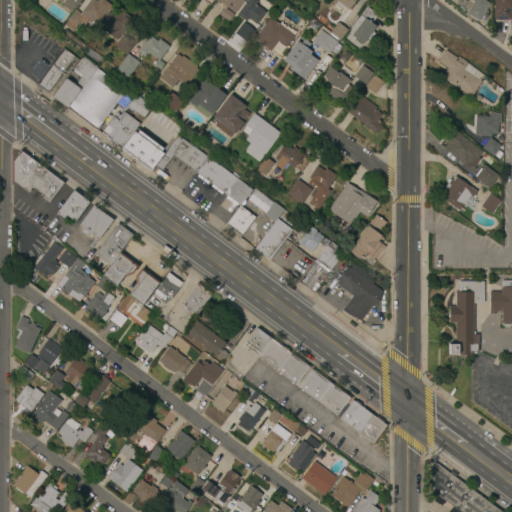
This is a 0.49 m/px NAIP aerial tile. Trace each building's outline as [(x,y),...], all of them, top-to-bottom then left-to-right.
[(81,0),(74,10),(73,10),(72,12),(63,5),(65,3),(64,2),(65,0),(81,0)] [(103,0),(110,5),(96,24),(89,19),(83,26),(79,22),(75,27),(71,31),(63,25),(74,10),(80,14),(81,13),(80,12),(89,0),(94,0),(96,1),(96,0),(103,0)] [(234,14),(217,1),(217,0),(243,0),(243,1),(234,14)] [(250,35),(241,27),(245,21),(236,15),(247,0),(255,0),(258,2),(255,5),(265,12),(254,27),(255,28),(250,35)] [(355,0),(348,10),(344,7),(342,9),(335,4),(334,5),(326,0),(355,0)] [(479,22),(466,14),(475,0),(482,0),(490,4),(479,22)] [(511,0),(511,18),(509,18),(509,19),(493,19),(493,0),(511,0)] [(368,42),(365,40),(362,44),(350,36),(354,30),(351,27),(366,7),(377,15),(371,22),(375,25),(374,26),(375,27),(372,31),(374,33),(368,42)] [(121,14),(122,12),(131,19),(116,40),(99,28),(112,8),(121,14)] [(228,22),(219,15),(224,9),(233,16),(228,22)] [(279,59),(260,44),(262,42),(255,37),(271,18),(293,36),(286,46),(288,48),(279,59)] [(315,29),(309,24),(312,20),(318,25),(315,29)] [(347,31),(339,41),(323,28),(327,24),(333,28),(337,23),(347,31)] [(328,55),(312,43),(321,31),(337,43),(328,55)] [(126,55),(114,47),(123,35),(135,43),(126,55)] [(157,42),(159,39),(169,47),(158,61),(163,65),(159,70),(153,65),(157,60),(147,53),(144,57),(138,53),(150,37),(157,42)] [(310,45),(307,49),(311,52),(308,56),(317,62),(304,80),(289,69),(291,66),(283,61),(286,57),(297,41),(298,42),(300,38),(310,45)] [(47,93),(37,86),(63,50),(67,53),(73,57),(47,93)] [(455,61),(458,57),(467,63),(466,64),(483,75),(479,80),(480,81),(470,97),(450,84),(451,83),(441,77),(447,68),(437,62),(444,50),(456,58),(454,60),(455,61)] [(127,79),(115,70),(127,54),(139,63),(127,79)] [(181,58),(182,57),(196,67),(195,68),(198,70),(187,85),(185,84),(183,85),(177,81),(172,88),(159,78),(176,54),(181,58)] [(125,91),(95,130),(51,97),(64,80),(72,85),(74,83),(75,84),(81,76),(73,70),(81,58),(125,91)] [(366,70),(368,68),(374,72),(365,85),(354,77),(361,66),(366,70)] [(337,73),(338,72),(350,81),(347,85),(350,87),(338,103),(331,97),(329,100),(320,92),(323,88),(316,84),(329,67),(337,73)] [(155,78),(150,74),(154,69),(159,73),(155,78)] [(212,116),(210,114),(207,118),(185,102),(204,76),(228,94),(212,116)] [(374,94),(365,87),(373,76),(382,83),(374,94)] [(175,113),(163,104),(171,93),(183,102),(175,113)] [(146,103),(148,101),(151,104),(150,106),(151,106),(142,118),(142,117),(139,120),(133,115),(135,112),(127,106),(135,94),(146,103)] [(243,124),(242,124),(235,134),(234,133),(230,138),(214,127),(217,122),(213,118),(229,95),(245,107),(243,110),(250,115),(243,124)] [(376,134),(346,112),(359,95),(377,108),(375,111),(381,115),(378,120),(381,123),(379,125),(381,127),(376,134)] [(501,124),(498,124),(497,135),(491,135),(491,137),(475,137),(475,117),(478,117),(489,117),(489,112),(501,114),(501,124)] [(138,124),(120,148),(101,133),(116,113),(121,117),(124,113),(138,124)] [(264,155),(245,140),(248,136),(242,131),(245,127),(245,126),(253,114),(280,134),(264,155)] [(442,139),(451,128),(482,152),(477,157),(478,158),(469,170),(456,160),(456,159),(444,150),(444,149),(443,148),(447,142),(442,139)] [(163,150),(164,148),(167,150),(177,136),(252,190),(240,206),(195,173),(172,156),(161,171),(154,166),(151,171),(121,149),(134,132),(136,134),(138,132),(163,150)] [(498,159),(493,155),(492,157),(481,149),(489,138),(500,146),(497,151),(502,154),(498,159)] [(291,149),(293,147),(303,153),(293,168),(285,162),(281,169),(274,165),(276,161),(273,159),(283,144),(291,149)] [(21,152),(30,159),(52,175),(65,185),(52,203),(31,188),(28,192),(12,181),(13,162),(21,152)] [(302,167),(298,164),(302,157),(307,160),(302,167)] [(264,177),(256,171),(265,158),(273,164),(264,177)] [(324,171),(325,169),(335,175),(326,190),(317,184),(314,189),(307,184),(309,182),(307,181),(316,166),(324,171)] [(488,189),(475,179),(484,166),(498,176),(488,189)] [(476,192),(471,198),(469,197),(458,211),(438,196),(450,180),(452,182),(456,177),(476,192)] [(308,203),(304,200),(300,204),(287,194),(297,180),(311,190),(310,192),(314,195),(308,203)] [(359,191),(359,190),(376,202),(366,217),(358,212),(354,218),(352,217),(348,224),(327,211),(346,183),(359,191)] [(284,211),(285,210),(299,221),(300,219),(309,226),(302,235),(293,229),(269,260),(255,249),(274,224),(273,223),(263,215),(265,214),(247,200),(255,189),(284,211)] [(74,222),(65,216),(63,219),(58,214),(58,213),(57,212),(73,191),(73,192),(89,203),(74,222)] [(491,215),(480,207),(489,194),(500,201),(491,215)] [(97,240),(78,226),(93,207),(112,221),(97,240)] [(239,238),(225,226),(240,207),(254,218),(239,238)] [(372,262),(362,254),(359,259),(349,251),(375,215),(385,223),(377,235),(383,240),(381,244),(384,246),(372,262)] [(118,225),(125,230),(133,236),(110,267),(95,256),(118,225)] [(310,253),(322,237),(309,227),(297,243),(310,253)] [(52,276),(48,273),(45,277),(42,275),(33,269),(53,242),(62,249),(53,261),(57,263),(54,266),(57,268),(52,276)] [(330,272),(315,261),(329,242),(344,253),(330,272)] [(67,268),(57,261),(65,250),(75,258),(67,268)] [(119,255),(134,267),(130,274),(124,276),(115,287),(103,277),(119,255)] [(84,298),(82,297),(79,302),(71,296),(71,297),(57,287),(77,259),(84,264),(80,270),(90,277),(89,278),(94,283),(84,298)] [(375,280),(372,285),(382,292),(361,321),(353,316),(351,319),(342,312),(345,309),(344,308),(352,297),(337,285),(349,268),(350,269),(353,264),(375,280)] [(127,296),(134,286),(134,277),(141,269),(158,282),(141,306),(127,296)] [(168,302),(167,301),(165,304),(158,300),(160,298),(154,294),(168,274),(182,284),(168,302)] [(103,292),(95,287),(101,279),(108,284),(103,292)] [(511,326),(501,326),(501,312),(494,312),(494,314),(489,314),(489,292),(501,293),(501,281),(511,281),(511,326)] [(482,303),(473,303),(473,335),(477,335),(477,352),(469,352),(469,356),(458,356),(458,354),(447,354),(447,345),(455,345),(455,323),(448,323),(448,307),(454,307),(454,293),(458,293),(458,282),(482,282),(482,303)] [(195,315),(182,306),(197,285),(211,295),(195,315)] [(113,297),(107,305),(108,306),(104,311),(105,312),(104,315),(102,314),(97,321),(89,315),(83,310),(85,307),(84,307),(93,295),(93,296),(96,292),(101,296),(105,291),(113,297)] [(151,314),(141,327),(116,309),(126,295),(127,296),(141,306),(151,314)] [(119,328),(109,320),(116,311),(126,319),(119,328)] [(30,325),(30,324),(34,325),(33,327),(38,329),(28,354),(14,348),(21,331),(15,329),(20,318),(27,320),(26,324),(30,325)] [(153,337),(155,335),(157,336),(159,334),(162,336),(164,333),(170,338),(162,349),(156,345),(149,355),(137,347),(140,342),(136,339),(146,325),(155,331),(151,336),(153,337)] [(222,361),(215,355),(215,356),(197,342),(208,329),(224,343),(220,348),(227,354),(222,361)] [(255,329),(270,340),(259,354),(245,344),(255,329)] [(61,349),(48,367),(45,365),(44,367),(38,363),(40,361),(36,358),(39,354),(37,353),(48,339),(61,349)] [(270,340),(308,368),(295,386),(257,358),(259,354),(270,340)] [(173,351),(174,350),(176,352),(176,353),(189,363),(181,374),(177,372),(175,375),(158,361),(168,347),(173,351)] [(23,364),(30,355),(38,361),(32,370),(23,364)] [(78,362),(79,360),(89,367),(82,377),(85,379),(81,384),(78,382),(74,387),(65,381),(68,376),(64,373),(74,359),(78,362)] [(211,386),(212,387),(204,397),(196,390),(203,380),(201,378),(193,388),(188,384),(186,386),(181,382),(196,361),(199,364),(202,361),(209,366),(211,363),(222,371),(211,386)] [(28,382),(18,374),(22,368),(32,375),(28,382)] [(224,385),(223,384),(218,390),(213,386),(225,371),(231,375),(224,385)] [(311,371),(344,395),(349,399),(336,416),(298,388),(311,371)] [(58,391),(48,383),(56,372),(63,378),(59,382),(63,385),(58,391)] [(92,404),(88,401),(83,408),(73,401),(80,392),(85,395),(99,376),(108,382),(92,404)] [(101,393),(110,398),(116,389),(107,383),(101,393)] [(32,391),(34,388),(43,395),(27,417),(21,412),(23,409),(19,406),(20,405),(14,400),(25,385),(32,391)] [(221,413),(210,404),(224,386),(235,394),(221,413)] [(242,397),(249,387),(258,394),(254,399),(252,398),(249,402),(242,397)] [(60,413),(61,411),(66,415),(56,430),(42,421),(41,424),(30,417),(47,392),(60,401),(55,409),(60,413)] [(69,413),(64,410),(71,402),(75,405),(69,413)] [(352,402),(367,414),(384,426),(371,444),(339,419),(352,402)] [(247,406),(250,408),(253,403),(264,411),(250,430),(248,429),(246,431),(237,424),(239,421),(237,420),(247,406)] [(270,413),(266,409),(270,403),(275,407),(273,410),(270,413)] [(270,413),(273,410),(280,415),(273,424),(266,419),(270,413)] [(147,454),(137,446),(145,435),(131,425),(142,411),(156,422),(155,424),(164,431),(147,454)] [(77,432),(78,430),(81,433),(85,427),(92,432),(84,443),(78,438),(71,448),(59,439),(62,435),(58,432),(69,418),(79,426),(75,431),(77,432)] [(293,433),(287,429),(293,420),(300,424),(293,433)] [(277,451),(274,449),(271,453),(260,444),(275,423),(290,434),(277,451)] [(101,466),(95,462),(94,464),(85,458),(87,455),(85,455),(97,438),(93,435),(100,424),(107,430),(103,436),(106,439),(99,449),(108,455),(101,466)] [(306,431),(302,437),(296,433),(297,431),(296,431),(299,427),(300,427),(306,431)] [(111,439),(105,436),(108,431),(114,435),(111,439)] [(179,460),(165,448),(179,431),(194,443),(179,460)] [(316,450),(304,441),(308,436),(320,445),(316,450)] [(301,471),(298,469),(296,472),(287,465),(289,461),(288,460),(301,442),(310,449),(309,451),(313,454),(301,471)] [(128,460),(118,453),(126,443),(135,450),(128,460)] [(156,462),(148,457),(155,446),(163,451),(156,462)] [(197,476),(183,467),(196,447),(210,457),(197,476)] [(141,471),(126,492),(108,480),(119,465),(121,467),(126,460),(141,471)] [(323,496),(300,479),(313,462),(336,479),(323,496)] [(459,511),(431,491),(431,468),(434,463),(499,511),(459,511)] [(38,476),(41,471),(47,476),(30,499),(25,494),(24,495),(12,486),(26,467),(38,476)] [(225,496),(227,498),(221,506),(201,490),(208,482),(215,487),(229,470),(239,478),(225,496)] [(363,495),(359,492),(347,507),(330,494),(342,478),(352,485),(362,472),(374,481),(363,495)] [(196,493),(189,489),(197,478),(203,482),(196,493)] [(158,494),(149,506),(136,496),(128,506),(122,501),(129,492),(131,493),(141,481),(158,494)] [(56,488),(54,490),(58,493),(54,498),(57,501),(63,493),(70,498),(60,511),(53,506),(48,511),(37,511),(28,505),(34,497),(36,499),(46,485),(47,485),(49,482),(56,488)] [(188,491),(182,499),(187,503),(188,501),(192,504),(185,511),(174,511),(172,510),(170,511),(162,511),(155,507),(169,488),(171,489),(176,482),(188,491)] [(256,501),(258,502),(251,511),(243,511),(234,505),(239,499),(240,500),(250,487),(261,495),(256,501)] [(372,507),(378,511),(351,511),(361,498),(364,499),(370,491),(378,498),(372,507)] [(277,507),(280,502),(291,510),(289,511),(262,511),(269,501),(277,507)] [(65,511),(71,503),(84,511),(83,511),(65,511)]
